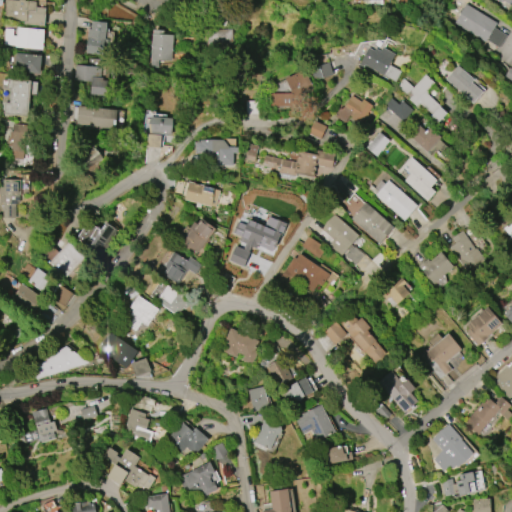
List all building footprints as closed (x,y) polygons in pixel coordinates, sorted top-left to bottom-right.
[(4,19),(5,0),(24,0),(36,1),(35,6),(46,7),(44,26),(24,23),(24,21),(4,19)] [(466,4),(497,23),(494,27),(506,35),(499,47),(487,40),(485,42),(454,23),(466,4)] [(233,45),(207,45),(207,30),(216,29),(216,14),(229,13),(230,29),(233,29),(233,45)] [(92,20),(107,22),(104,55),(85,53),(87,28),(91,28),(92,20)] [(17,28),(44,30),(43,50),(14,47),(14,45),(3,44),(4,29),(12,29),(12,36),(17,37),(17,28)] [(174,35),(172,60),(151,59),(153,33),(154,33),(154,30),(165,31),(165,34),(174,35)] [(113,48),(114,31),(106,31),(105,47),(113,48)] [(402,71),(396,81),(365,65),(364,67),(360,65),(369,48),(375,51),(376,48),(381,51),(383,47),(396,54),(390,65),(402,71)] [(16,53),(42,55),(41,74),(14,72),(16,53)] [(89,58),(108,59),(106,95),(91,95),(92,81),(75,80),(76,65),(88,65),(89,58)] [(334,75),(315,80),(311,68),(330,62),(334,75)] [(473,103),(446,79),(458,65),(474,79),(471,82),(483,92),(473,103)] [(503,77),(511,81),(511,69),(509,68),(503,77)] [(305,70),(313,87),(297,95),(294,87),(292,88),(287,79),(294,76),(293,75),(305,70)] [(447,113),(436,126),(429,119),(432,115),(421,105),(418,108),(409,99),(412,95),(410,93),(408,95),(398,87),(404,78),(414,87),(426,74),(435,82),(428,90),(427,94),(447,113)] [(31,81),(28,115),(3,113),(4,102),(9,103),(10,89),(6,89),(7,79),(31,81)] [(373,106),(358,129),(347,121),(346,123),(335,116),(340,108),(342,109),(352,95),(362,102),(363,99),(373,106)] [(404,122),(385,106),(392,98),(399,104),(402,100),(414,110),(404,122)] [(79,105),(117,110),(115,128),(77,124),(79,105)] [(174,135),(148,133),(149,116),(175,119),(174,135)] [(315,121),(327,126),(321,139),(309,134),(315,121)] [(447,147),(442,153),(437,149),(434,153),(430,150),(428,151),(408,134),(417,123),(426,131),(429,127),(441,137),(438,140),(447,147)] [(26,125),(24,160),(11,159),(11,147),(6,146),(7,137),(9,137),(9,131),(12,131),(13,124),(26,125)] [(366,147),(380,132),(390,141),(376,156),(366,147)] [(161,136),(160,148),(146,147),(147,135),(161,136)] [(233,166),(217,164),(217,156),(207,156),(207,153),(195,152),(196,142),(234,145),(233,166)] [(76,162),(94,148),(103,160),(99,163),(103,167),(90,177),(86,172),(85,173),(76,162)] [(317,150),(334,153),(332,168),(316,165),(314,177),(297,174),(296,181),(274,177),(275,169),(262,167),(264,155),(296,161),(298,151),(316,154),(317,150)] [(412,157),(438,180),(431,187),(436,192),(428,202),(404,181),(410,174),(403,167),(412,157)] [(21,179),(21,195),(20,195),(20,203),(16,203),(16,218),(3,218),(3,202),(0,202),(0,187),(3,187),(3,180),(21,179)] [(389,180),(418,206),(405,220),(368,188),(371,184),(375,188),(381,180),(386,184),(389,180)] [(211,206),(185,200),(189,181),(216,188),(215,189),(220,191),(216,206),(211,205),(211,206)] [(366,202),(394,227),(380,244),(352,218),(366,202)] [(350,244),(364,255),(355,266),(344,257),(347,253),(344,251),(341,255),(330,246),(335,240),(323,230),(335,215),(358,235),(350,244)] [(215,229),(195,255),(181,243),(191,230),(189,228),(194,222),(197,223),(201,218),(215,229)] [(118,230),(101,256),(76,239),(84,226),(89,230),(93,224),(101,230),(107,222),(118,230)] [(477,249),(484,258),(467,270),(450,247),(459,240),(455,236),(463,230),(476,249),(477,249)] [(324,249),(319,256),(303,244),(309,235),(322,243),(319,247),(324,249)] [(69,242),(85,258),(64,278),(48,262),(69,242)] [(164,266),(173,251),(187,260),(189,257),(200,264),(194,273),(188,270),(177,287),(161,276),(167,268),(164,266)] [(454,267),(433,284),(419,266),(428,259),(430,262),(442,252),(454,267)] [(300,253),(330,274),(322,286),(319,284),(313,292),(297,281),(291,289),(277,280),(293,256),(296,259),(300,253)] [(73,294),(64,306),(29,281),(38,268),(73,294)] [(408,293),(392,306),(381,293),(401,277),(405,282),(401,285),(408,293)] [(22,283),(43,298),(32,313),(12,298),(22,283)] [(167,285),(188,301),(185,305),(187,306),(184,309),(182,308),(180,310),(186,315),(183,319),(177,315),(176,316),(155,300),(167,285)] [(139,295),(158,310),(147,325),(142,322),(135,330),(128,325),(135,317),(131,314),(134,310),(130,307),(139,295)] [(511,324),(503,314),(505,312),(502,308),(511,299),(511,324)] [(467,325),(488,307),(503,323),(478,346),(467,333),(470,330),(467,325)] [(374,363),(340,323),(351,313),(358,321),(362,317),(371,328),(367,331),(386,352),(374,363)] [(323,331),(333,344),(346,335),(336,321),(323,331)] [(231,328),(259,341),(254,350),(257,352),(252,364),(243,360),(245,355),(238,352),(236,357),(221,350),(231,328)] [(112,333),(138,351),(126,369),(100,351),(112,333)] [(452,369),(441,379),(420,355),(426,350),(427,351),(448,333),(462,349),(446,363),(452,369)] [(89,363),(37,379),(33,366),(47,362),(46,358),(53,356),(53,355),(66,346),(88,362),(89,363)] [(282,357),(294,378),(278,387),(267,366),(282,357)] [(150,372),(146,359),(131,362),(135,377),(150,372)] [(492,379),(511,361),(511,395),(509,398),(492,379)] [(405,413),(378,382),(391,371),(402,383),(407,379),(415,388),(411,392),(418,401),(405,413)] [(282,390),(306,377),(313,392),(289,405),(282,390)] [(253,412),(249,390),(265,386),(269,408),(253,412)] [(465,423),(487,396),(496,403),(501,396),(511,404),(502,415),(498,411),(479,434),(465,423)] [(321,404),(336,432),(318,442),(311,430),(303,434),(295,418),(321,404)] [(80,409),(83,421),(97,418),(94,406),(80,409)] [(55,439),(40,443),(31,413),(46,408),(50,423),(54,422),(56,431),(53,432),(55,439)] [(123,433),(126,426),(125,426),(131,408),(146,414),(145,418),(149,419),(146,429),(152,432),(149,442),(123,433)] [(254,442),(265,419),(281,426),(282,430),(280,433),(277,434),(270,450),(268,448),(254,442)] [(168,439),(183,421),(193,430),(196,427),(209,439),(195,455),(187,447),(183,452),(168,439)] [(448,424),(460,438),(459,439),(472,453),(456,467),(455,465),(452,468),(449,466),(443,471),(432,459),(442,451),(431,439),(448,424)] [(329,464),(326,449),(346,444),(348,453),(352,452),(353,459),(329,464)] [(115,457),(118,460),(125,449),(138,457),(133,466),(148,476),(149,475),(154,478),(147,490),(144,487),(140,492),(124,482),(127,476),(126,475),(119,485),(106,476),(114,465),(104,459),(110,449),(117,454),(115,457)] [(179,477),(210,462),(215,472),(212,474),(210,478),(212,483),(214,482),(218,489),(201,497),(200,494),(193,497),(190,491),(186,493),(179,477)] [(445,497),(441,481),(459,477),(459,475),(480,470),(484,489),(469,492),(469,493),(459,496),(459,494),(445,497)] [(288,489),(291,511),(259,511),(272,509),(269,492),(288,489)] [(145,497),(167,494),(169,511),(154,511),(154,507),(147,508),(145,497)] [(490,498),(490,511),(473,511),(473,499),(490,498)] [(95,511),(73,511),(72,504),(90,501),(91,505),(94,505),(95,511)]
